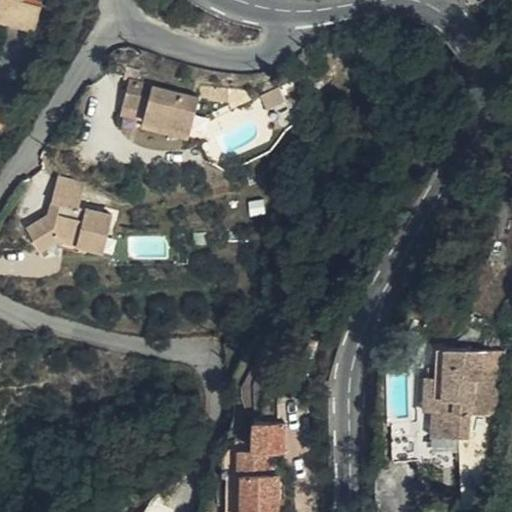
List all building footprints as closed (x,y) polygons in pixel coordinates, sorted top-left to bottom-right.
[(0,0),(0,21),(8,23),(13,0),(0,0)] [(41,3),(31,0),(13,0),(8,23),(34,29),(41,3)] [(193,128),(202,94),(140,78),(144,66),(129,62),(126,74),(131,75),(125,102),(149,108),(147,115),(193,128)] [(281,83),(263,92),(270,106),(288,97),(281,83)] [(0,131),(15,106),(0,97),(0,131)] [(149,108),(125,102),(123,109),(147,115),(149,108)] [(191,135),(193,128),(147,115),(145,123),(191,135)] [(88,159),(97,163),(101,154),(91,149),(88,159)] [(266,197),(252,199),(254,213),(268,210),(266,197)] [(91,234),(110,241),(119,216),(92,208),(84,231),(91,234)] [(84,231),(79,246),(86,248),(91,234),(84,231)] [(86,248),(79,246),(58,257),(70,281),(93,270),(110,275),(108,282),(134,290),(147,252),(110,241),(91,234),(86,248)] [(423,464),(441,465),(459,442),(463,437),(465,407),(472,407),(473,376),(427,374),(425,404),(416,404),(415,425),(425,427),(424,438),(423,464)] [(285,511),(288,469),(278,468),(279,445),(288,445),(289,417),(257,416),(256,443),(245,442),(244,466),(250,466),(259,467),(256,511),(285,511)] [(414,437),(424,438),(425,427),(415,425),(414,437)] [(459,442),(441,465),(457,465),(459,442)] [(250,466),(247,511),(256,511),(259,467),(250,466)]
